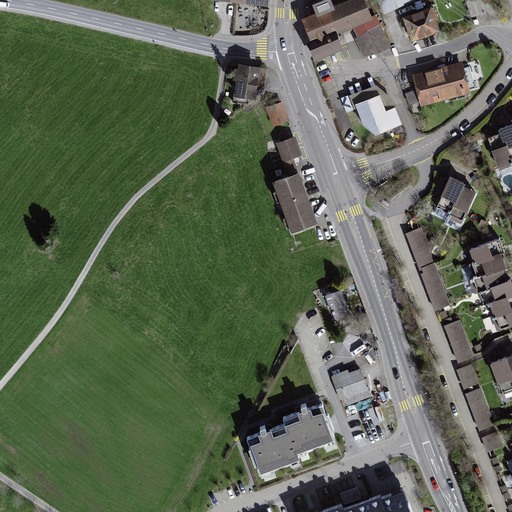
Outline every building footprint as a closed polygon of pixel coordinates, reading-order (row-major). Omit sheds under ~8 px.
[(338,34),(375,18),(367,0),(346,0),(300,20),(316,58),(343,46),(338,34)] [(379,0),(385,13),(416,0),(379,0)] [(438,28),(430,6),(403,17),(412,39),(438,28)] [(353,28),(365,57),(388,47),(375,18),(353,28)] [(257,98),(261,65),(240,62),(235,95),(257,98)] [(473,92),(466,62),(415,75),(422,105),(473,92)] [(393,96),(379,86),(353,95),(365,125),(377,134),(404,124),(393,96)] [(289,119),(282,100),(266,105),(274,124),(289,119)] [(511,120),(511,119),(498,125),(511,157),(511,120)] [(500,167),(511,162),(511,157),(498,125),(485,131),(500,167)] [(296,136),(277,142),(289,174),(299,170),(300,169),(296,157),(303,155),(296,136)] [(291,229),(317,220),(305,187),(299,170),(289,174),(273,179),(291,229)] [(435,211),(449,217),(465,181),(451,175),(435,211)] [(462,223),(478,186),(465,181),(449,217),(462,223)] [(451,304),(422,228),(407,233),(436,310),(451,304)] [(462,251),(468,264),(505,249),(499,236),(462,251)] [(474,278),(510,263),(505,249),(468,264),(474,278)] [(474,278),(479,291),(511,277),(511,267),(510,263),(474,278)] [(511,277),(479,291),(485,305),(511,293),(511,277)] [(361,308),(353,286),(332,294),(339,316),(361,308)] [(511,293),(485,305),(490,318),(511,309),(511,293)] [(511,309),(490,318),(496,332),(511,325),(511,309)] [(359,314),(364,329),(371,326),(366,312),(359,314)] [(474,356),(461,320),(446,325),(459,362),(474,356)] [(505,399),(511,396),(511,373),(506,357),(492,361),(505,399)] [(361,364),(332,374),(339,394),(347,391),(350,398),(360,395),(363,403),(374,400),(361,364)] [(480,383),(473,365),(458,371),(465,388),(480,383)] [(495,425),(482,389),(467,394),(480,430),(495,425)] [(323,401),(283,415),(285,421),(297,453),(337,438),(323,401)] [(285,421),(246,436),(259,473),(299,459),(297,453),(285,421)] [(503,445),(498,433),(483,439),(488,450),(503,445)] [(381,494),(344,507),(345,511),(411,511),(403,488),(381,496),(381,494)] [(343,503),(318,511),(345,511),(344,507),(343,503)]
